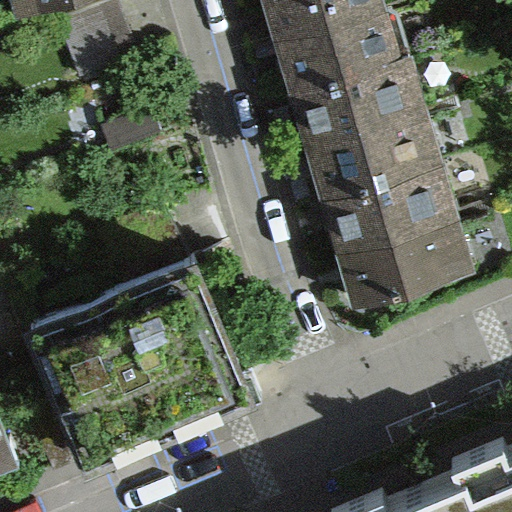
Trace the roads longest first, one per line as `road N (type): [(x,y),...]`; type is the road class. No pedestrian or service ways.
road 1 (residential): [(200,0),(324,423)]
road 2 (residential): [(324,423),(107,511)]
road 3 (residential): [(511,350),(324,423)]
